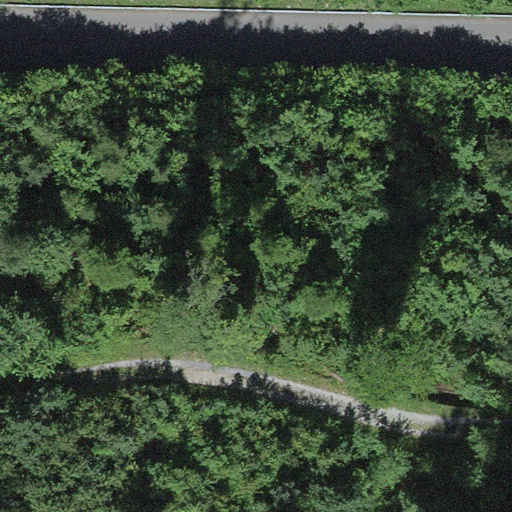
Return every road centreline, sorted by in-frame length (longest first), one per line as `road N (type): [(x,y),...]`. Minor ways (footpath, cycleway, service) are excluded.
road 1 (track): [(0,382),(138,364),(511,395)]
road 2 (unclassified): [(511,36),(0,31)]
